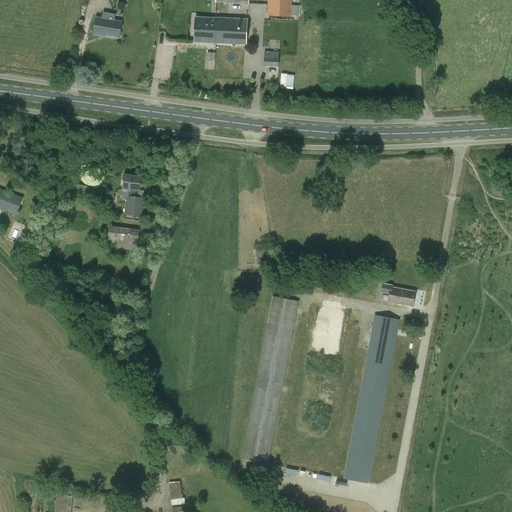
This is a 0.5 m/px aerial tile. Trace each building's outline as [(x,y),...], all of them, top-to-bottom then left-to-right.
[(290,17),(291,0),(268,0),(267,16),(290,17)] [(103,12),(102,19),(96,18),(93,34),(105,36),(106,35),(119,38),(122,22),(114,21),(115,14),(103,12)] [(194,42),(216,43),(216,36),(215,36),(216,20),(216,19),(196,18),(194,42)] [(216,18),(216,19),(216,20),(215,36),(216,36),(216,43),(246,45),(247,19),(216,18)] [(278,67),(279,52),(264,52),(264,67),(278,67)] [(282,73),(280,87),(293,88),(294,75),(282,73)] [(139,190),(141,178),(124,176),(122,190),(130,191),(130,189),(139,190)] [(85,196),(87,187),(70,183),(68,193),(85,196)] [(0,209),(16,216),(23,198),(0,188),(0,209)] [(126,196),(138,197),(139,190),(130,189),(130,191),(122,190),(122,196),(126,197),(126,196)] [(141,218),(143,198),(138,197),(126,196),(126,197),(124,215),(141,218)] [(136,251),(139,230),(109,226),(108,239),(117,240),(116,249),(136,251)] [(383,283),(381,292),(390,294),(388,302),(407,306),(408,300),(413,301),(415,292),(393,288),(393,285),(383,283)] [(268,464),(299,301),(273,296),(242,459),(268,464)] [(368,484),(399,320),(374,315),(344,479),(368,484)] [(184,511),(181,480),(163,482),(166,511),(184,511)] [(57,493),(55,511),(70,511),(72,495),(57,493)]
